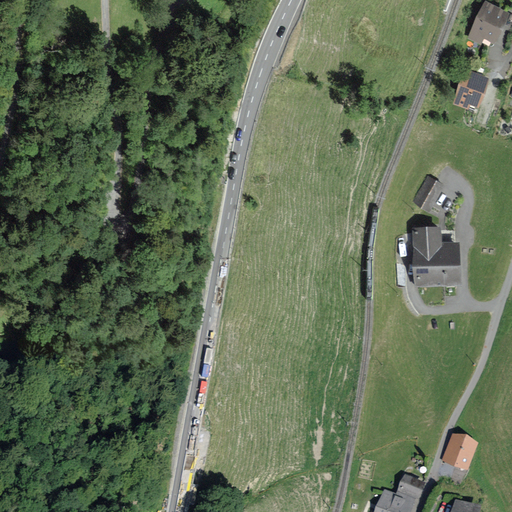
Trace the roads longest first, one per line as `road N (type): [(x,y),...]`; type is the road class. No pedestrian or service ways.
road 1 (secondary): [(172,511),(248,114),(291,0)]
road 2 (unclassified): [(104,0),(119,149),(109,207),(116,222),(135,204),(151,66),(175,15)]
road 3 (unclassified): [(511,275),(419,511)]
road 4 (unclassified): [(0,159),(15,89),(19,0)]
